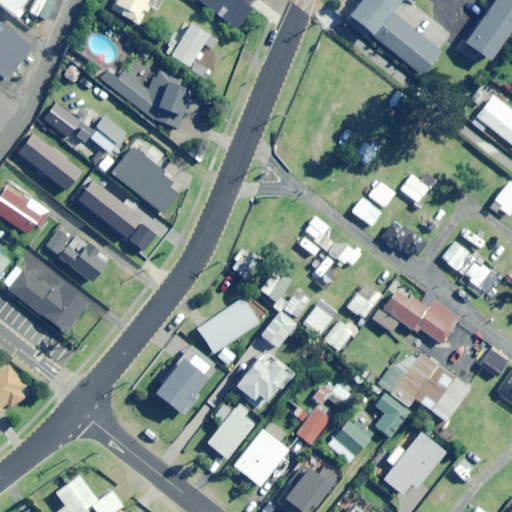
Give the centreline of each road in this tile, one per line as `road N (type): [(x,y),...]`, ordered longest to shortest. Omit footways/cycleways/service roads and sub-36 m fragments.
road 1 (residential): [(76,412),(195,256),(301,0)]
road 2 (residential): [(203,511),(76,412)]
